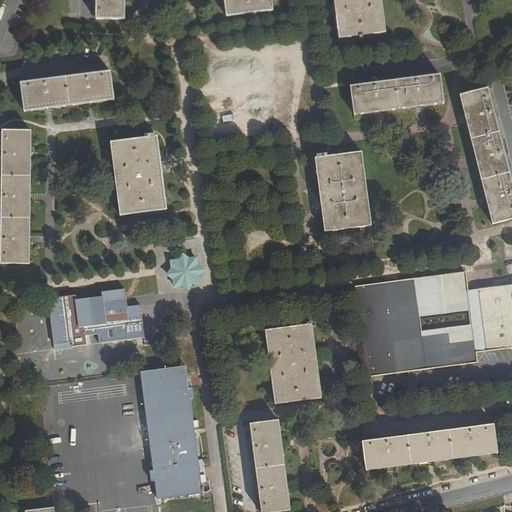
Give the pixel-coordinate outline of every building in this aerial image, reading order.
[(125,20),(125,0),(96,0),(96,2),(95,2),(95,17),(96,17),(96,20),(125,20)] [(224,0),(227,17),(274,11),(272,0),(224,0)] [(334,0),(339,39),(385,33),(381,0),(334,0)] [(25,112),(114,100),(111,72),(108,73),(108,71),(94,73),(94,74),(80,76),(80,75),(52,78),(52,80),(39,81),(39,80),(23,82),(24,83),(21,84),(25,112)] [(354,116),(444,104),(440,75),(437,75),(437,74),(422,76),(422,78),(409,79),(408,78),(381,82),(381,83),(368,85),(368,83),(354,85),(354,86),(350,87),(354,116)] [(460,96),(492,224),(511,219),(511,180),(507,159),(505,160),(502,147),(504,146),(497,118),(495,119),(492,107),(493,106),(490,92),(488,92),(487,89),(460,96)] [(0,244),(0,253),(30,259),(31,132),(3,131),(3,134),(1,134),(1,149),(2,149),(2,162),(1,161),(0,184),(0,190),(2,191),(2,204),(0,203),(0,231),(1,232),(1,245),(0,244)] [(167,210),(157,137),(111,143),(120,216),(167,210)] [(325,232),(371,226),(362,153),(316,159),(325,232)] [(30,259),(0,253),(0,260),(1,260),(1,263),(30,264),(30,259)] [(199,283),(196,258),(171,261),(175,286),(199,283)] [(468,291),(466,272),(399,281),(403,311),(470,302),(468,291)] [(399,281),(389,282),(400,373),(411,372),(407,342),(406,334),(404,318),(403,311),(399,281)] [(356,291),(367,378),(400,373),(389,282),(356,287),(356,291)] [(511,285),(477,290),(485,352),(511,347),(511,285)] [(76,296),(54,299),(48,300),(50,316),(54,345),(71,343),(72,347),(87,345),(86,336),(98,335),(99,344),(145,338),(140,305),(127,307),(125,290),(101,293),(102,297),(76,300),(76,296)] [(477,290),(468,291),(470,302),(471,310),(473,325),(474,332),(474,333),(476,353),(485,352),(477,290)] [(470,302),(403,311),(404,318),(419,316),(471,310),(470,302)] [(406,334),(421,332),(419,316),(404,318),(406,334)] [(275,405),(322,399),(312,325),(266,331),(275,405)] [(474,332),(473,325),(421,332),(406,334),(407,342),(474,333),(474,332)] [(476,353),(474,333),(407,342),(411,372),(478,363),(476,353)] [(187,367),(159,370),(160,379),(172,378),(174,391),(189,389),(187,367)] [(160,379),(159,370),(141,373),(154,471),(150,471),(151,482),(155,482),(158,500),(203,494),(203,492),(205,492),(204,487),(202,487),(201,482),(207,482),(207,476),(201,477),(191,400),(194,399),(193,389),(189,389),(174,391),(172,378),(160,379)] [(281,511),(291,511),(279,421),(250,424),(251,434),(250,434),(251,442),(252,442),(254,455),(252,455),(256,484),(258,484),(260,496),(258,497),(260,511),(262,511),(261,511),(281,511)] [(366,471),(498,453),(494,425),(491,425),(491,424),(476,425),(476,427),(463,429),(463,427),(434,431),(434,433),(421,434),(421,433),(392,436),(392,439),(380,440),(379,438),(365,440),(365,442),(363,442),(366,471)]
